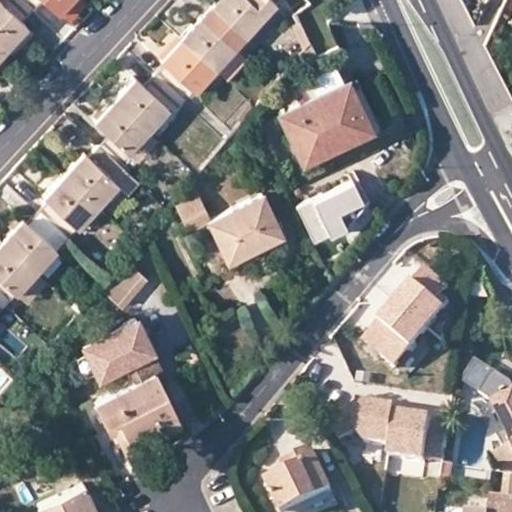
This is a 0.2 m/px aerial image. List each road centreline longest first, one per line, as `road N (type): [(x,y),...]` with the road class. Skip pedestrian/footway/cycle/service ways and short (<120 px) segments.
road 1 (residential): [(163,510),(374,255)]
road 2 (residential): [(0,151),(142,0)]
road 3 (secondary): [(388,0),(474,181)]
road 4 (secondary): [(499,150),(426,0)]
road 5 (residential): [(374,255),(435,223),(468,233),(511,269)]
road 6 (residential): [(374,255),(403,222),(474,181)]
